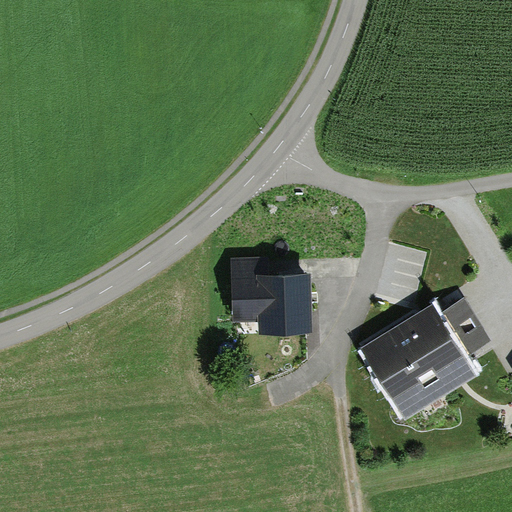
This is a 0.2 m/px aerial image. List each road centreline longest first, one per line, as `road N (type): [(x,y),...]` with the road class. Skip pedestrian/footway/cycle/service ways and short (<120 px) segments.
road 1 (unclassified): [(0,337),(73,307),(226,199),(318,92),(357,0)]
road 2 (track): [(380,189),(374,250),(329,373),(352,511)]
road 3 (track): [(511,181),(380,189),(323,177),(278,147)]
